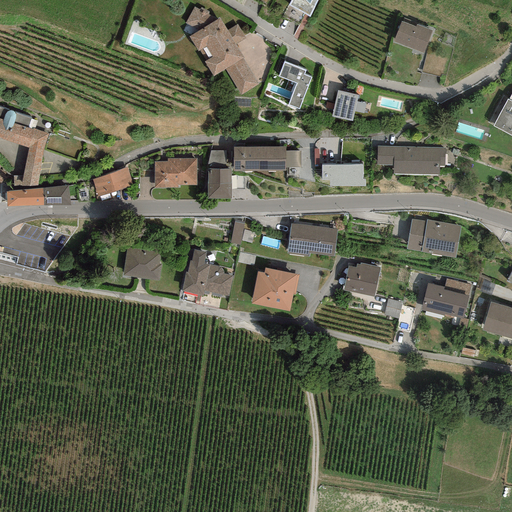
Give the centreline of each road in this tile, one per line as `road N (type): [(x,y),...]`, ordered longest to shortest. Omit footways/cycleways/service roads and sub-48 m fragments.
road 1 (residential): [(0,269),(511,372)]
road 2 (tertiary): [(511,225),(424,202),(33,211),(3,220)]
road 3 (residential): [(76,181),(155,149),(200,141),(410,127),(484,86),(498,65)]
road 4 (residential): [(498,65),(438,97),(377,84),(221,0)]
road 5 (track): [(237,315),(289,346),(307,381),(315,464),(310,511)]
